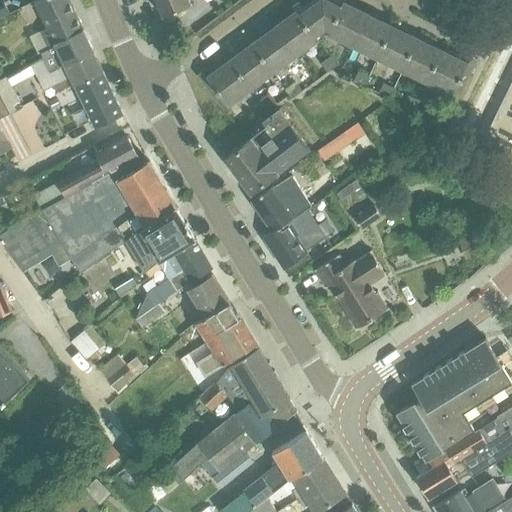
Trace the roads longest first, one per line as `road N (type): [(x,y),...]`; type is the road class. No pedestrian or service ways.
road 1 (unclassified): [(353,400),(329,388),(156,109)]
road 2 (tertiary): [(353,400),(360,387),(511,279)]
road 3 (residential): [(156,109),(0,186)]
road 4 (unclassified): [(142,85),(265,0)]
road 5 (tertiary): [(399,511),(353,440),(353,400)]
